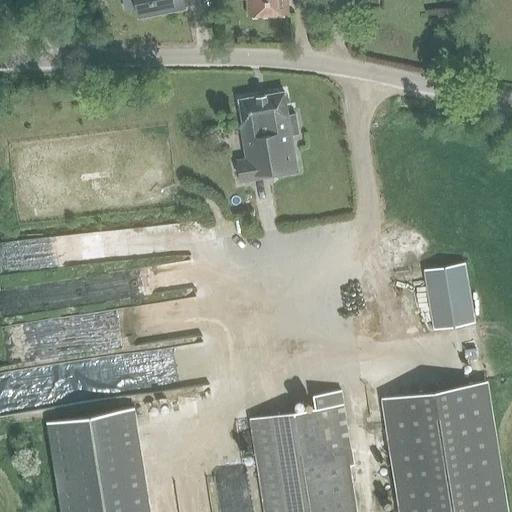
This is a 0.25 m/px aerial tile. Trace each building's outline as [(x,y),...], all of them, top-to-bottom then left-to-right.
[(138,18),(185,9),(183,0),(122,0),(125,11),(136,9),(138,18)] [(247,0),(248,17),(288,16),(287,0),(247,0)] [(239,183),(296,173),(294,159),(290,135),(297,134),(294,116),(287,117),(283,93),(237,101),(243,137),(241,138),(245,160),(235,161),(239,183)] [(465,265),(425,271),(434,328),(475,322),(465,265)] [(508,511),(487,380),(380,397),(398,511),(508,511)] [(343,403),(249,418),(263,511),(353,511),(344,450),(351,449),(343,403)] [(151,511),(136,410),(48,423),(61,511),(151,511)]
